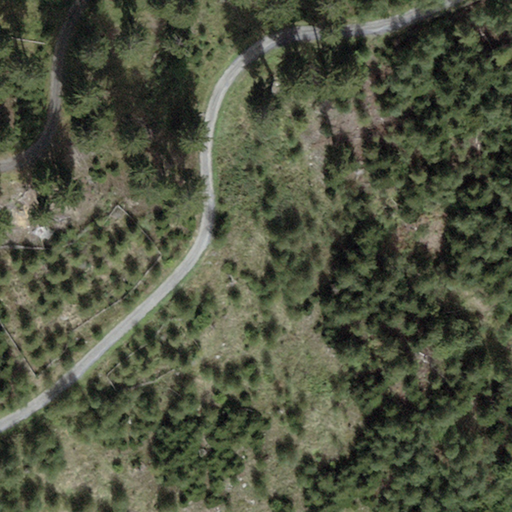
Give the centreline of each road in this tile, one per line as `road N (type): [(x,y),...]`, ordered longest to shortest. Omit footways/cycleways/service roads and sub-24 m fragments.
road 1 (track): [(440,0),(386,24),(321,30),(265,48),(226,83),(206,139),(210,214),(182,281),(0,423)]
road 2 (track): [(0,172),(44,142),(61,103),(61,47),(84,0)]
